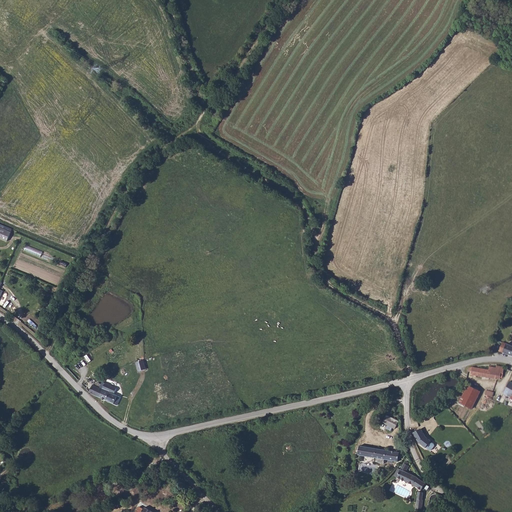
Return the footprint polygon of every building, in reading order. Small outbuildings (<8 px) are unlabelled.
[(9,228),(0,223),(0,233),(5,236),(9,228)] [(26,245),(25,251),(41,256),(43,250),(26,245)] [(511,343),(497,337),(494,345),(511,352),(511,343)] [(138,371),(147,368),(144,359),(135,362),(138,371)] [(489,370),(472,367),(469,367),(468,371),(471,371),(471,375),(496,379),(496,378),(500,379),(501,373),(503,373),(504,367),(496,365),(496,368),(489,366),(489,370)] [(100,385),(109,389),(111,385),(102,380),(100,385)] [(91,392),(104,398),(109,389),(100,385),(93,382),(89,390),(91,392)] [(109,389),(119,395),(122,390),(117,387),(111,385),(109,389)] [(481,391),(468,385),(459,403),(472,409),(481,391)] [(104,398),(114,403),(119,395),(109,389),(104,398)] [(399,421),(386,415),(383,422),(388,425),(387,428),(391,431),(392,427),(395,429),(399,421)] [(426,437),(421,429),(413,433),(419,443),(425,448),(431,441),(426,437)] [(395,448),(357,441),(355,449),(372,453),(381,454),(394,456),(395,448)] [(403,459),(398,458),(392,474),(410,482),(413,473),(400,468),(403,459)] [(414,472),(413,473),(410,482),(417,486),(418,484),(421,485),(422,481),(420,483),(414,476),(416,474),(414,472)] [(424,492),(418,491),(415,511),(420,511),(421,511),(423,500),(422,500),(424,492)] [(162,511),(141,500),(140,502),(136,500),(131,509),(136,511),(137,511),(139,509),(143,511),(162,511)]
